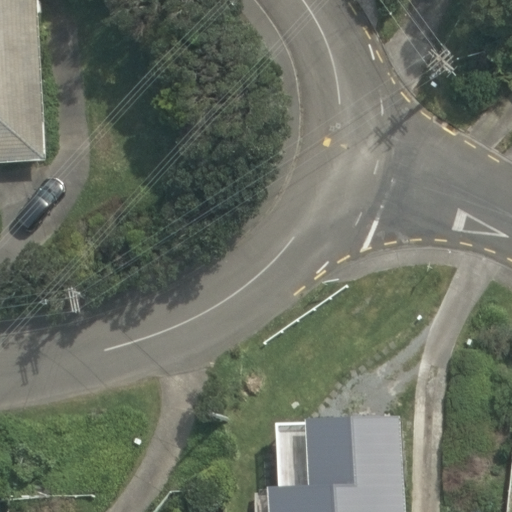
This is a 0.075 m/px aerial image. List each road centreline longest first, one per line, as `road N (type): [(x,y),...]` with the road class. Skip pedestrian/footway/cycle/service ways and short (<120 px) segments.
road 1 (residential): [(0,380),(157,336),(276,271),(376,170)]
road 2 (residential): [(301,0),(332,47),(376,170)]
road 3 (residential): [(376,170),(430,182),(511,219)]
